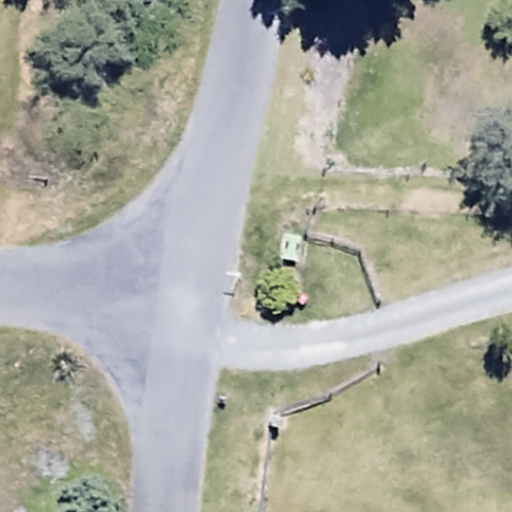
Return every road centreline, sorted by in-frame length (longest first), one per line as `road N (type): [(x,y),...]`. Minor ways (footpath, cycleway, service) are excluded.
road 1 (residential): [(302,0),(240,303)]
road 2 (unclassified): [(0,284),(240,303)]
road 3 (unclassified): [(208,511),(240,303)]
